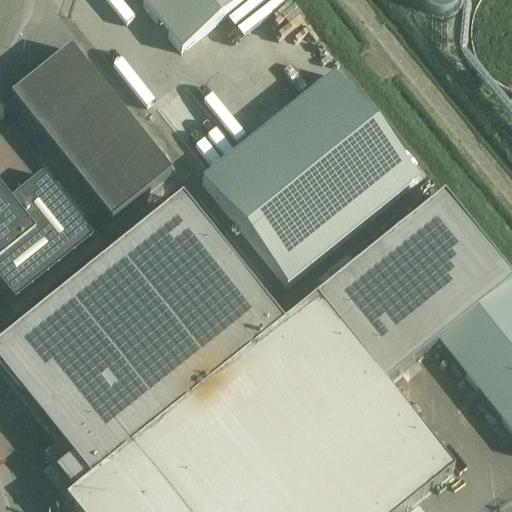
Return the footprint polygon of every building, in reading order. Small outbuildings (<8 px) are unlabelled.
[(136,0),(181,56),(249,0),(136,0)] [(424,0),(426,6),(430,13),(437,17),(444,19),(452,17),(459,13),(463,6),(464,0),(424,0)] [(171,177),(70,52),(10,100),(111,225),(171,177)] [(231,161),(211,178),(202,185),(287,290),(418,184),(400,161),(333,79),(239,155),(231,161)] [(0,121),(0,172),(10,180),(34,148),(0,121)] [(220,151),(231,144),(218,124),(207,131),(220,151)] [(0,285),(14,303),(92,241),(41,177),(9,203),(0,191),(0,285)] [(181,201),(0,346),(0,373),(59,447),(43,459),(73,498),(64,504),(70,511),(407,511),(454,475),(385,389),(437,347),(438,347),(511,287),(511,285),(497,267),(443,201),(283,329),(181,201)] [(511,287),(438,347),(511,439),(511,287)]
